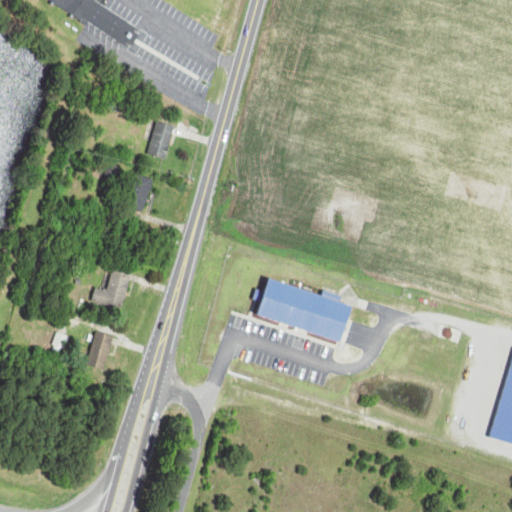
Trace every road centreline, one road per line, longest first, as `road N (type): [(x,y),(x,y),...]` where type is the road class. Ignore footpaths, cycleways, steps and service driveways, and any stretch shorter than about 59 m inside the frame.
road 1 (secondary): [(117,511),(258,0)]
road 2 (residential): [(153,380),(180,392),(201,425),(179,511)]
